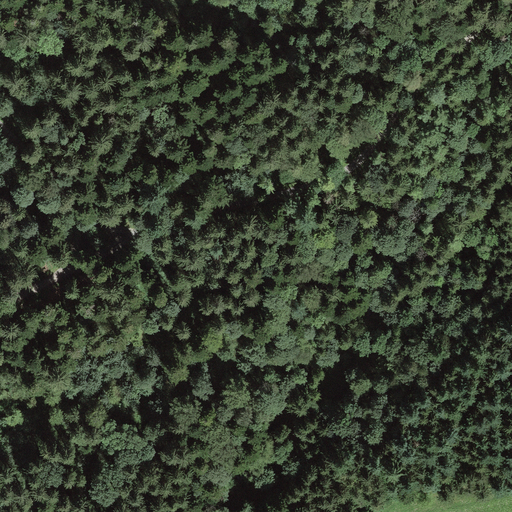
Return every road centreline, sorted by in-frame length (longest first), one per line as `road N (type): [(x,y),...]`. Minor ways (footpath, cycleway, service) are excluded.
road 1 (track): [(77,265),(168,220),(323,183),(370,151),(511,0)]
road 2 (track): [(0,126),(28,157),(86,189),(77,265)]
